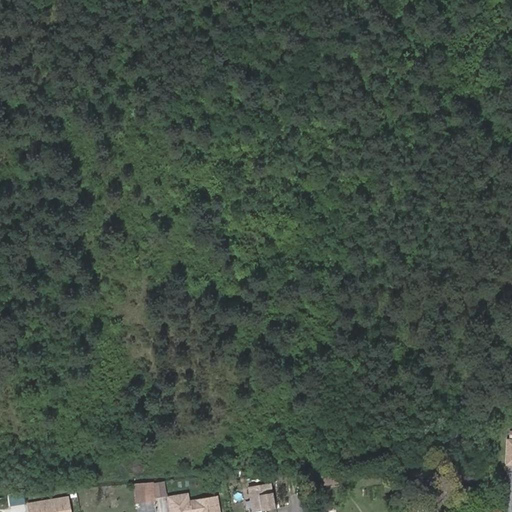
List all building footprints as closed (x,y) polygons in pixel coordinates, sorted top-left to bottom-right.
[(511,444),(503,444),(502,462),(511,461),(511,444)] [(308,472),(309,479),(323,476),(323,480),(336,477),(334,466),(308,472)] [(149,481),(132,483),(135,501),(152,498),(149,481)] [(253,509),(275,506),(271,481),(249,485),(253,509)] [(186,492),(167,495),(169,511),(218,511),(215,495),(188,499),(186,492)] [(67,511),(66,501),(26,508),(27,511),(67,511)]
